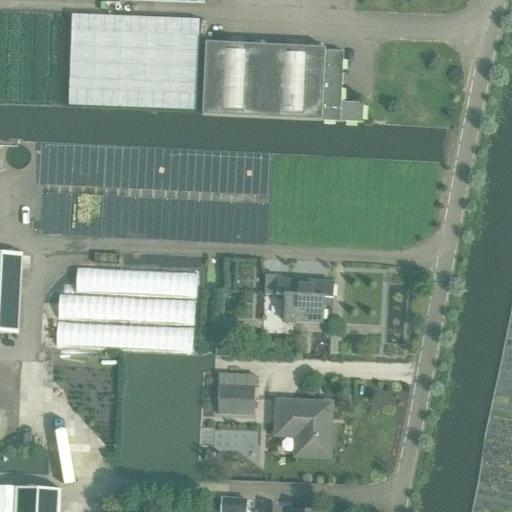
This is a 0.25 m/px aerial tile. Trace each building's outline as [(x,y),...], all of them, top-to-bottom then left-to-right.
[(206,42),(202,114),(363,122),(364,103),(341,102),(344,51),(325,50),(325,48),(206,42)] [(0,333),(18,335),(23,255),(0,253),(0,333)] [(334,284),(277,281),(277,296),(285,297),(284,321),(324,323),(325,299),(333,299),(334,284)] [(217,356),(228,357),(228,346),(217,345),(217,356)] [(217,414),(253,416),(255,388),(218,386),(217,414)] [(302,435),(302,455),(327,456),(329,405),(278,403),(276,434),(302,435)] [(0,487),(0,511),(13,511),(15,489),(0,487)] [(15,489),(13,511),(61,511),(63,491),(15,489)]
